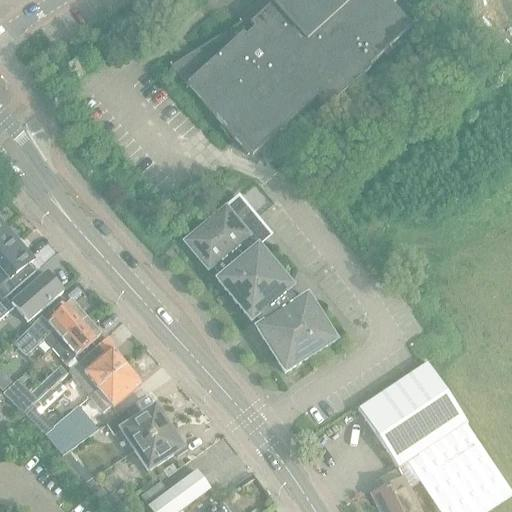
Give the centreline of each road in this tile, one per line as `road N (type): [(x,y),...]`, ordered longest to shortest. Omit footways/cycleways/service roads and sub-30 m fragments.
road 1 (unclassified): [(257,434),(392,335),(274,178)]
road 2 (secondary): [(257,434),(68,221)]
road 3 (secondary): [(68,221),(63,199),(0,113)]
